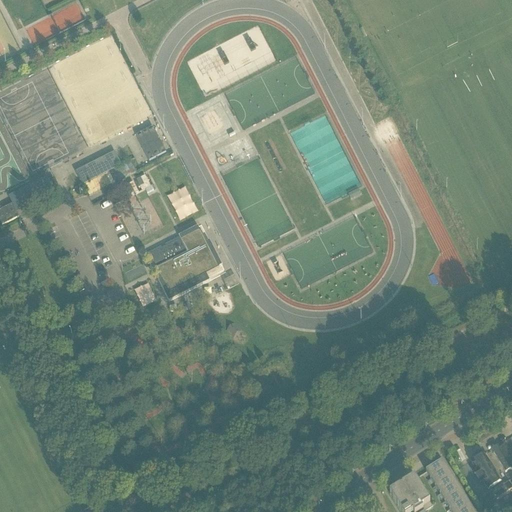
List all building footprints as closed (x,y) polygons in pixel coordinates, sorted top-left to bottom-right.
[(248,76),(275,62),(275,60),(262,35),(237,36),(234,38),(236,42),(243,42),(246,48),(247,57),(243,59),(244,60),(244,76),(248,76)] [(119,130),(143,120),(139,111),(135,112),(137,118),(129,121),(127,116),(115,121),(119,130)] [(136,136),(149,162),(166,153),(153,127),(136,136)] [(115,153),(75,172),(82,186),(122,166),(115,153)] [(130,163),(122,167),(126,175),(127,177),(133,174),(135,173),(135,172),(130,163)] [(50,173),(12,192),(19,205),(57,186),(50,173)] [(137,180),(141,191),(150,188),(146,177),(137,180)] [(180,227),(196,219),(189,204),(173,211),(180,227)] [(0,210),(0,222),(2,226),(19,218),(12,205),(1,210),(0,210)] [(200,231),(149,257),(168,295),(219,269),(200,231)] [(213,297),(227,290),(223,283),(209,290),(213,297)] [(511,459),(504,446),(493,453),(505,474),(510,471),(511,475),(511,459)] [(452,454),(447,458),(450,462),(456,459),(452,454)] [(430,480),(447,469),(442,462),(425,472),(430,480)] [(497,486),(481,462),(474,466),(490,490),(497,486)] [(447,469),(430,480),(435,487),(452,477),(447,469)] [(456,485),(452,477),(435,487),(440,495),(456,485)] [(423,511),(431,506),(414,479),(389,494),(400,511),(423,511)] [(445,503),(461,493),(456,485),(440,495),(445,503)] [(489,495),(483,498),(487,504),(487,505),(494,500),(508,492),(504,485),(490,494),(489,495)] [(450,511),(466,500),(461,493),(445,503),(450,511)] [(466,500),(450,511),(464,511),(471,508),(466,500)]
